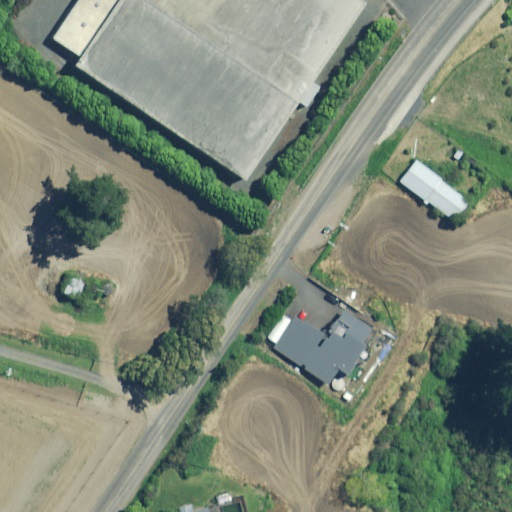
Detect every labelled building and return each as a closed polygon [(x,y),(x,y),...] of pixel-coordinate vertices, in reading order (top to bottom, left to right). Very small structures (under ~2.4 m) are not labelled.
[(361,0),(117,0),(75,64),(243,176),(361,0)] [(468,203),(416,161),(400,181),(427,203),(428,201),(453,222),(468,203)] [(145,175),(142,183),(167,192),(170,184),(145,175)] [(180,189),(174,197),(186,205),(192,197),(180,189)] [(87,285),(70,274),(64,283),(67,285),(61,294),(73,301),(76,296),(79,298),(87,285)] [(374,330),(340,308),(323,334),(296,316),(274,349),(328,385),(338,370),(347,376),(357,362),(354,360),(374,330)]
